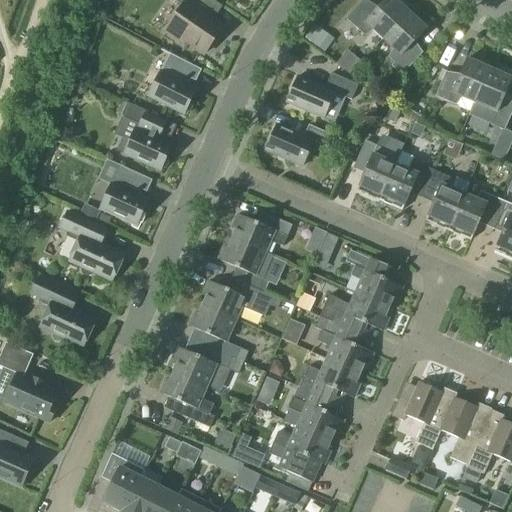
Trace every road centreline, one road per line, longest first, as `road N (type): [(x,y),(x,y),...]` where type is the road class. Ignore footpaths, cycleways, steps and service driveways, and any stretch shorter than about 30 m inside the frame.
road 1 (residential): [(204,164),(55,511)]
road 2 (residential): [(446,272),(204,164)]
road 3 (residential): [(293,0),(255,53),(204,164)]
road 4 (residential): [(355,480),(417,344)]
